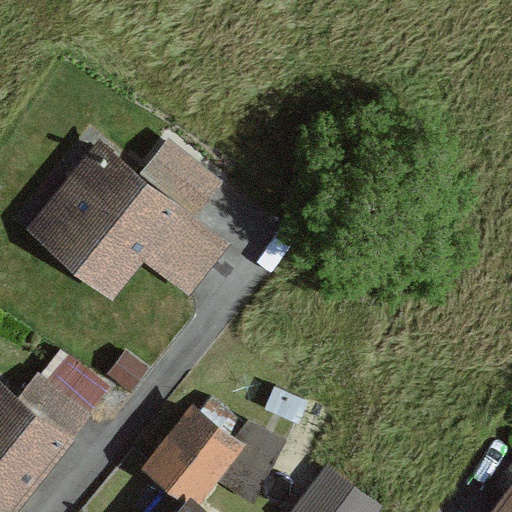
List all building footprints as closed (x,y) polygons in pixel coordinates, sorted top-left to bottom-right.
[(141,171),(98,137),(26,229),(114,297),(144,259),(189,294),(231,241),(197,214),(141,171)] [(141,171),(197,214),(223,181),(167,138),(141,171)] [(61,347),(23,395),(75,436),(113,388),(61,347)] [(108,372),(130,390),(149,367),(126,349),(108,372)] [(23,395),(0,377),(0,511),(14,511),(75,436),(23,395)] [(187,497),(197,504),(244,443),(192,403),(144,464),(187,497)] [(286,511),(376,511),(382,505),(327,461),(286,511)] [(489,511),(511,511),(511,482),(489,511)] [(206,511),(197,504),(187,497),(174,511),(206,511)]
